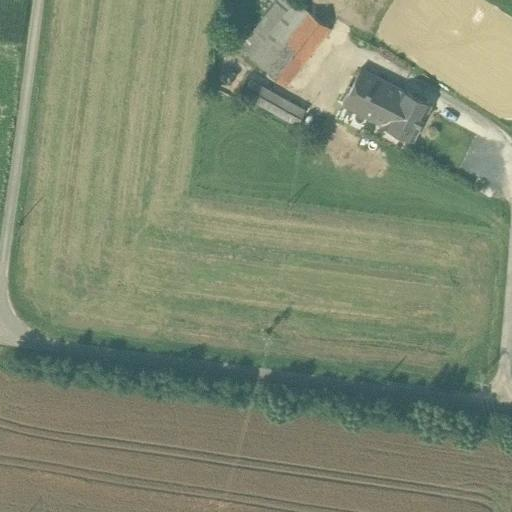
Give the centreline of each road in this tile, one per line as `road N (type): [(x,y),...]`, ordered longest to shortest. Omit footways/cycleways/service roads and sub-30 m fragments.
road 1 (unclassified): [(0,297),(4,328),(41,346),(511,405)]
road 2 (unclassified): [(38,0),(0,286)]
